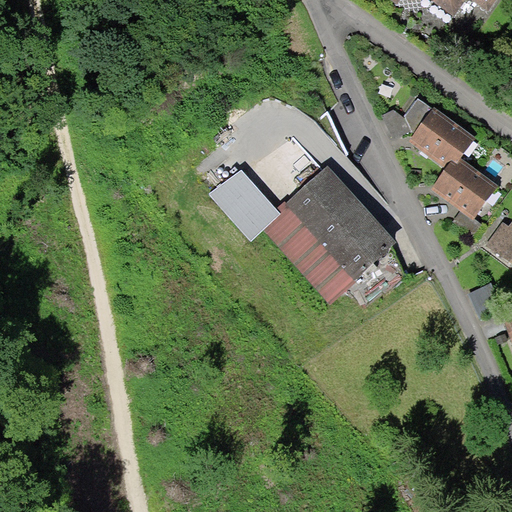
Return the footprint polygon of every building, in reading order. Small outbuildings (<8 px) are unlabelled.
[(496,0),(388,0),(396,5),(399,0),(434,0),(454,14),(464,0),(469,0),(487,13),(496,0)] [(451,159),(457,164),(476,138),(434,106),(408,141),(445,168),(451,159)] [(452,162),(432,189),(474,219),(496,189),(460,162),(457,166),(452,162)] [(396,243),(327,166),(260,225),(329,303),(396,243)] [(511,223),(510,226),(505,222),(488,247),(511,263),(511,223)]
